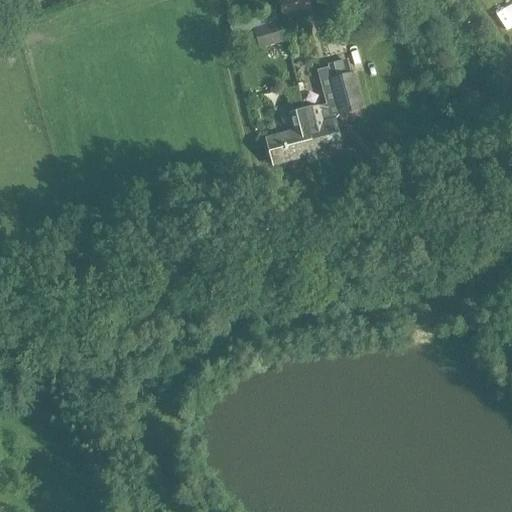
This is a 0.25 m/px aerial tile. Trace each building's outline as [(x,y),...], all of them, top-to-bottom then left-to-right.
[(278,0),(282,16),(312,9),(309,0),(278,0)] [(284,45),(278,24),(274,10),(228,22),(234,48),(247,44),(246,40),(256,37),(259,52),(284,45)] [(349,63),(329,69),(342,116),(362,110),(349,63)] [(322,125),(317,108),(304,112),(316,156),(339,150),(339,151),(341,150),(333,121),(331,122),(322,125)] [(289,116),(293,133),(284,135),(282,135),(290,164),(292,163),(292,162),(316,156),(304,112),(289,116)]
